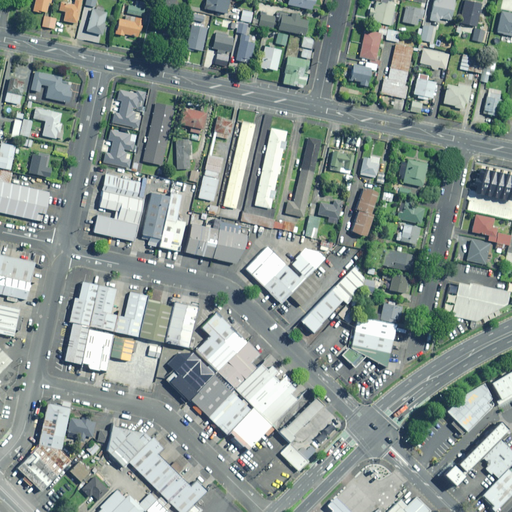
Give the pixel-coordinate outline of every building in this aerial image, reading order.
[(49,4),(52,4),(52,0),(35,0),(33,11),(39,13),(40,11),(47,13),(49,4)] [(83,0),(75,0),(75,3),(63,0),(62,0),(59,11),(65,12),(63,21),(77,24),(83,0)] [(230,0),(206,0),(205,9),(227,14),(230,0)] [(313,0),(287,0),(287,5),(311,10),(313,0)] [(455,0),(434,0),(429,20),(439,22),(440,18),(450,21),(455,0)] [(482,5),(464,1),(459,23),(477,27),(480,13),(482,5)] [(386,4),(376,2),(374,9),(370,8),(367,21),(391,26),(396,4),(386,2),(386,4)] [(96,10),(84,7),(80,19),(89,22),(86,31),(102,36),(105,23),(104,23),(106,13),(104,12),(105,8),(97,6),(96,10)] [(144,9),(129,6),(127,13),(143,17),(144,9)] [(425,10),(406,6),(403,22),(418,26),(419,19),(423,20),(425,10)] [(253,13),(243,11),(241,21),(251,23),(253,13)] [(511,13),(502,11),(497,33),(511,36),(511,13)] [(301,15),(291,13),(290,17),(279,14),(279,18),(259,14),(256,26),(308,36),(311,21),(300,19),(301,15)] [(205,16),(199,14),(197,21),(203,23),(205,16)] [(142,19),(136,18),(124,15),(123,20),(119,19),(116,34),(124,36),(124,34),(137,37),(142,19)] [(56,19),(44,16),(42,27),(54,29),(56,19)] [(236,33),(242,34),(236,61),(250,64),(256,37),(249,35),(251,24),(235,21),(234,27),(237,28),(236,33)] [(209,28),(191,23),(185,48),(203,52),(209,28)] [(435,45),(432,44),(436,28),(424,25),(421,40),(430,42),(429,47),(431,48),(434,48),(435,45)] [(385,35),(386,30),(379,29),(378,31),(366,28),(359,57),(369,59),(368,62),(380,65),(381,59),(377,58),(382,34),(385,35)] [(485,31),(475,28),(472,40),(482,43),(485,31)] [(400,32),(388,30),(386,40),(398,42),(400,32)] [(230,35),(217,31),(215,40),(210,39),(208,47),(218,50),(217,53),(224,54),(224,51),(230,53),(234,39),(229,38),(230,35)] [(289,35),(278,33),(276,44),(287,46),(289,35)] [(314,39),(304,37),(302,47),(312,49),(314,39)] [(413,48),(396,45),(388,78),(385,77),(381,94),(405,99),(408,87),(405,86),(413,48)] [(281,50),(264,47),(259,68),(277,71),(281,50)] [(312,51),(303,49),(301,57),(310,59),(312,51)] [(449,55),(423,49),(420,63),(431,66),(431,69),(437,70),(438,67),(446,69),(449,55)] [(470,56),(463,55),(460,69),(467,71),(470,56)] [(310,61),(287,56),(281,84),(304,89),(310,61)] [(365,67),(354,64),(352,70),(350,80),(361,83),(360,85),(370,87),(371,83),(368,82),(371,70),(376,71),(377,66),(366,63),(365,67)] [(490,70),(483,68),(480,81),(487,83),(490,70)] [(62,78),(34,71),(30,90),(39,92),(41,85),(48,86),(46,98),(70,104),(73,91),(70,90),(71,84),(61,81),(62,78)] [(428,76),(418,74),(414,94),(418,95),(417,98),(426,100),(427,97),(433,98),(436,83),(427,81),(428,76)] [(25,81),(10,78),(5,101),(20,105),(25,81)] [(470,87),(458,84),(458,87),(447,85),(443,104),(454,106),(454,108),(463,110),(465,103),(467,104),(470,87)] [(501,93),(488,90),(483,113),(498,117),(502,100),(499,99),(501,93)] [(131,124),(136,99),(127,97),(126,101),(118,100),(113,122),(118,123),(117,128),(120,128),(118,138),(127,140),(130,126),(131,124)] [(422,104),(412,102),(410,112),(420,114),(422,104)] [(165,166),(177,107),(156,103),(144,162),(165,166)] [(61,114),(36,108),(33,118),(46,121),(42,136),(55,139),(56,137),(62,139),(64,132),(60,131),(62,124),(59,123),(61,114)] [(206,113),(182,108),(178,125),(191,127),(190,132),(201,134),(206,113)] [(233,120),(217,116),(213,131),(212,136),(228,139),(233,120)] [(21,120),(15,119),(13,130),(10,130),(9,137),(18,138),(21,120)] [(33,121),(23,119),(20,135),(29,137),(33,121)] [(243,188),(241,188),(244,176),(247,176),(248,172),(245,171),(251,147),(253,148),(255,143),(252,142),(256,125),(243,122),(223,206),(236,209),(240,193),(242,193),(243,188)] [(280,166),(284,148),(285,149),(286,143),(285,142),(287,132),(272,129),(255,205),(271,209),(273,199),(274,199),(276,191),(274,191),(278,174),(280,174),(281,167),(280,166)] [(358,138),(348,136),(347,143),(356,145),(358,138)] [(321,141),(306,137),(304,148),(306,149),(294,202),(288,200),(285,213),(303,218),(321,141)] [(32,141),(22,138),(20,145),(31,147),(32,141)] [(191,169),(190,157),(192,157),(192,140),(189,140),(176,140),(176,169),(191,169)] [(122,144),(112,142),(108,161),(131,165),(133,152),(121,149),(122,144)] [(0,168),(11,170),(16,147),(2,144),(0,150),(0,168)] [(355,153),(334,149),(329,170),(339,172),(340,168),(351,170),(355,153)] [(50,154),(39,152),(38,156),(33,155),(29,173),(49,178),(51,169),(47,168),(48,160),(50,154)] [(219,172),(220,172),(223,158),(208,155),(204,177),(199,198),(214,201),(219,180),(217,180),(219,172)] [(379,158),(370,156),(370,159),(364,158),(360,175),(375,178),(379,158)] [(427,164),(407,159),(402,183),(422,187),(427,164)] [(200,171),(192,170),(190,181),(198,182),(200,171)] [(497,174),(485,172),(480,197),(493,199),(497,174)] [(117,177),(105,174),(102,191),(136,198),(139,183),(117,178),(117,177)] [(385,176),(378,174),(376,184),(383,185),(385,176)] [(511,176),(504,174),(500,195),(511,197),(511,176)] [(38,191),(0,183),(0,214),(32,220),(38,191)] [(409,189),(397,186),(395,194),(407,197),(409,189)] [(352,232),(366,237),(373,214),(371,213),(377,193),(363,189),(356,210),(359,210),(352,232)] [(136,198),(102,191),(98,207),(115,211),(113,219),(137,224),(143,200),(136,198)] [(172,197),(152,193),(144,237),(164,241),(172,197)] [(185,199),(172,197),(162,249),(182,253),(188,224),(180,223),(185,199)] [(210,202),(195,199),(192,211),(195,212),(194,216),(206,219),(210,202)] [(341,202),(333,200),(332,205),(321,202),(318,215),(338,219),(341,202)] [(425,208),(406,204),(402,220),(421,225),(425,208)] [(239,212),(210,205),(208,215),(237,222),(239,212)] [(283,223),(243,213),(241,221),(273,229),(274,228),(296,233),(298,225),(284,221),(283,223)] [(133,242),(137,224),(113,219),(96,215),(93,233),(133,242)] [(494,219),(476,215),(472,232),(489,236),(488,241),(499,243),(497,249),(503,250),(504,244),(509,246),(511,236),(497,232),(497,229),(492,227),(494,219)] [(309,216),(305,235),(313,237),(315,228),(318,229),(320,218),(309,216)] [(420,228),(404,224),(402,234),(399,233),(397,240),(416,245),(420,228)] [(251,236),(194,225),(188,255),(245,266),(251,236)] [(494,245),(471,240),(467,261),(486,265),(488,256),(491,256),(494,245)] [(317,245),(296,268),(309,280),(330,258),(317,245)] [(286,306),(307,284),(271,249),(250,271),(286,306)] [(414,256),(385,249),(381,265),(411,272),(414,256)] [(31,263),(0,255),(0,296),(22,301),(31,263)] [(373,284),(356,269),(305,322),(318,334),(347,303),(351,307),(373,284)] [(411,284),(407,283),(408,277),(388,274),(387,280),(392,281),(390,291),(405,293),(405,292),(409,293),(411,284)] [(314,277),(307,284),(294,298),(305,308),(325,288),(314,277)] [(86,328),(95,287),(78,283),(75,301),(71,300),(66,324),(68,325),(86,328)] [(509,293),(470,284),(469,286),(459,284),(452,316),(476,322),(506,305),(509,293)] [(95,287),(86,328),(111,334),(114,316),(108,314),(113,291),(95,287)] [(114,316),(111,334),(135,338),(142,303),(143,297),(126,293),(121,317),(114,316)] [(135,338),(160,344),(167,308),(142,303),(135,338)] [(399,320),(401,307),(383,303),(380,320),(396,323),(396,320),(399,320)] [(167,308),(160,344),(183,348),(191,309),(168,304),(167,308)] [(358,318),(359,317),(346,305),(338,314),(351,326),(358,318)] [(15,310),(0,306),(0,334),(9,336),(15,310)] [(214,373),(244,344),(213,314),(197,330),(206,339),(193,352),(214,373)] [(402,325),(365,318),(358,350),(347,357),(359,367),(368,357),(393,370),(402,325)] [(86,330),(86,328),(68,325),(60,363),(78,367),(78,365),(86,330)] [(83,369),(100,373),(104,357),(108,335),(86,330),(78,365),(83,366),(83,369)] [(132,340),(108,335),(104,357),(127,361),(132,340)] [(253,372),(246,365),(256,356),(244,344),(214,373),(233,392),(253,372)] [(157,349),(146,347),(145,355),(155,357),(157,349)] [(0,371),(10,362),(0,351),(0,371)] [(193,395),(211,376),(188,353),(176,352),(163,365),(193,395)] [(158,360),(144,357),(142,363),(139,380),(151,383),(154,371),(156,372),(158,360)] [(274,374),(268,368),(262,373),(257,368),(253,372),(233,392),(244,403),(269,379),(274,374)] [(511,370),(487,384),(497,402),(511,394),(511,370)] [(185,402),(204,420),(230,394),(211,376),(193,395),(185,402)] [(292,402),(285,395),(290,390),(280,380),(275,385),(269,379),(244,403),(250,409),(267,426),(292,402)] [(440,413),(460,433),(490,405),(478,388),(454,400),(440,413)] [(224,435),(248,412),(230,394),(204,420),(221,438),(224,435)] [(311,401),(276,436),(283,443),(318,408),(311,401)] [(64,409),(42,405),(34,448),(55,452),(64,409)] [(241,452),(267,426),(250,409),(248,412),(224,435),(241,452)] [(66,432),(92,439),(97,423),(71,415),(66,432)] [(452,464),(442,474),(453,485),(507,431),(498,422),(453,466),(452,464)] [(125,463),(145,443),(137,435),(109,427),(102,453),(118,470),(125,463)] [(73,440),(65,438),(64,445),(72,447),(73,440)] [(482,457),(489,463),(485,467),(490,473),(492,471),(497,476),(511,461),(511,449),(501,438),(482,457)] [(145,443),(125,463),(173,511),(181,511),(200,494),(190,485),(185,490),(152,456),(157,451),(148,441),(145,443)] [(303,463),(285,445),(275,454),(293,472),(303,463)] [(65,463),(55,452),(34,448),(12,470),(36,493),(65,463)] [(86,473),(75,463),(65,473),(76,483),(86,473)] [(511,492),(511,474),(506,468),(481,493),(492,505),(489,508),(493,511),(498,506),(511,492)] [(104,490),(91,478),(77,492),(75,494),(82,501),(84,499),(90,505),(104,490)] [(222,496),(213,487),(206,495),(214,504),(222,496)] [(136,511),(122,498),(121,500),(112,491),(95,509),(98,511),(96,511),(136,511)] [(212,504),(204,497),(199,502),(207,510),(212,504)] [(343,511),(330,499),(322,508),(326,511),(343,511)] [(423,511),(411,499),(399,510),(393,504),(384,511),(423,511)]
